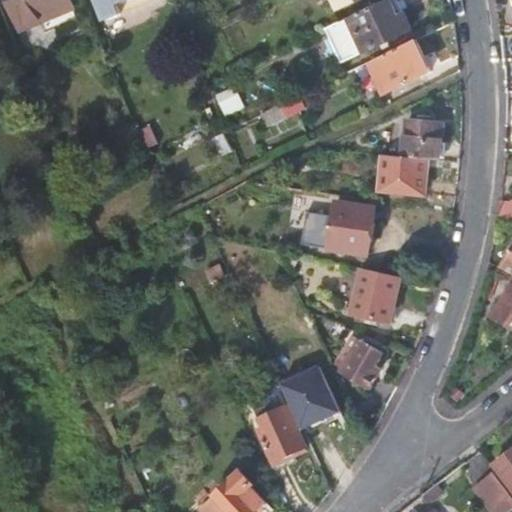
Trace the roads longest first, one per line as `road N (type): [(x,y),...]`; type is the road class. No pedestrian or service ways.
road 1 (residential): [(473,0),(484,70),(480,215),(393,476)]
road 2 (residential): [(393,476),(511,394)]
